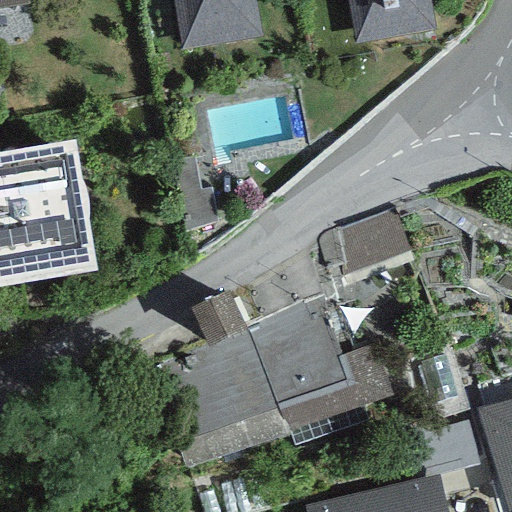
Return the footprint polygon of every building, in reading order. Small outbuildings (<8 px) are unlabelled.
[(0,0),(0,8),(29,3),(28,0),(0,0)] [(431,0),(172,0),(182,54),(261,41),(254,0),(347,0),(355,45),(437,31),(431,0)] [(75,141),(0,153),(0,287),(97,271),(75,141)] [(408,208),(347,223),(356,262),(417,248),(408,208)] [(185,470),(288,435),(247,332),(244,325),(228,292),(189,309),(207,342),(152,361),(185,470)] [(247,332),(288,435),(393,394),(373,343),(338,356),(322,318),(314,295),(244,325),(247,332)] [(511,511),(511,398),(476,409),(506,511),(511,511)] [(446,511),(438,474),(303,506),(304,511),(446,511)]
